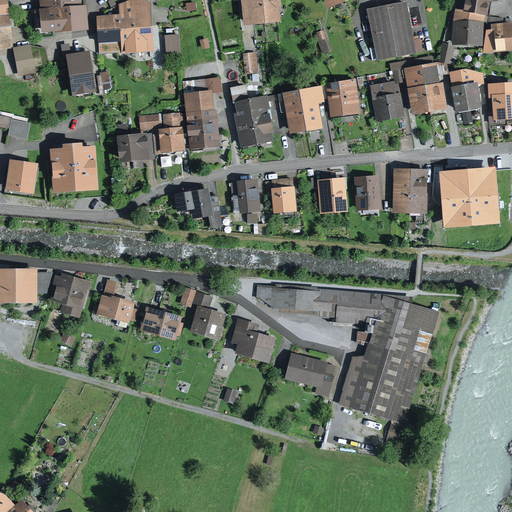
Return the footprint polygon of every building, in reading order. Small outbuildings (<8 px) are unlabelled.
[(75,0),(44,0),(45,9),(58,8),(69,7),(76,6),(75,0)] [(244,9),(245,21),(264,19),(262,0),(251,0),(252,8),(244,9)] [(262,0),(264,19),(275,18),(273,6),(278,6),(277,0),(262,0)] [(465,0),(464,11),(482,15),(485,15),(487,0),(465,0)] [(368,10),(378,59),(415,52),(405,3),(368,10)] [(104,19),(104,30),(148,27),(147,4),(124,7),(124,13),(117,15),(117,18),(104,19)] [(82,27),(80,6),(76,6),(69,7),(71,28),(82,27)] [(60,28),(60,29),(71,28),(69,7),(58,8),(45,9),(42,9),(42,15),(34,16),(35,28),(43,27),(44,30),(60,28)] [(458,10),(455,43),(467,43),(469,12),(458,10)] [(467,43),(479,44),(482,15),(469,12),(467,43)] [(488,16),(483,51),(511,48),(511,43),(510,23),(500,24),(500,18),(488,16)] [(99,54),(150,50),(148,27),(104,30),(98,30),(99,54)] [(178,35),(166,36),(167,53),(179,52),(178,35)] [(442,46),(439,61),(450,64),(453,49),(442,46)] [(16,50),(21,73),(34,70),(30,47),(16,50)] [(69,57),(74,92),(92,90),(87,55),(70,57),(69,57)] [(252,73),(251,67),(254,67),(253,57),(244,58),(245,73),(252,73)] [(431,57),(391,64),(393,71),(432,63),(431,57)] [(447,64),(437,63),(421,66),(429,109),(441,107),(438,92),(443,91),(441,84),(437,85),(435,75),(448,73),(447,64)] [(410,90),(413,112),(429,109),(421,66),(410,68),(413,84),(410,85),(410,90)] [(393,71),(396,82),(403,81),(401,70),(393,71)] [(451,73),(457,109),(479,105),(476,85),(469,87),(466,70),(451,73)] [(100,73),(103,89),(111,88),(107,72),(100,73)] [(332,114),(358,110),(354,80),(328,84),(332,114)] [(371,87),(378,119),(403,114),(399,95),(395,96),(393,83),(371,87)] [(323,100),(321,86),(299,90),(305,127),(320,125),(316,102),(323,100)] [(495,122),(494,118),(511,116),(511,95),(510,96),(509,86),(485,87),(489,122),(495,122)] [(237,118),(242,144),(256,142),(248,100),(246,87),(230,90),(233,103),(238,102),(241,118),(237,118)] [(287,111),(291,130),(305,127),(299,90),(278,94),(281,112),(287,111)] [(186,96),(187,114),(211,112),(209,93),(186,96)] [(269,109),(267,97),(248,100),(256,142),(271,139),(266,109),(269,109)] [(216,121),(212,121),(211,112),(187,114),(191,146),(219,143),(216,121)] [(462,113),(464,120),(471,119),(470,112),(462,113)] [(141,116),(143,129),(162,127),(160,115),(141,116)] [(176,151),(175,148),(183,147),(181,129),(186,129),(185,120),(178,121),(177,115),(165,116),(166,131),(160,131),(160,135),(153,136),(155,153),(162,152),(162,149),(169,148),(169,152),(172,154),(174,153),(176,151)] [(0,126),(9,128),(11,119),(0,116),(0,126)] [(147,156),(146,151),(153,150),(151,134),(127,137),(126,125),(117,126),(121,158),(133,157),(135,167),(142,166),(141,156),(147,156)] [(67,152),(54,153),(56,187),(94,185),(91,150),(79,151),(78,146),(66,147),(67,152)] [(496,203),(496,181),(499,181),(499,176),(502,176),(502,173),(511,173),(511,160),(501,161),(501,159),(469,160),(470,200),(483,199),(483,203),(496,203)] [(32,189),(35,167),(11,164),(8,186),(32,189)] [(440,209),(440,205),(447,205),(448,183),(455,183),(456,167),(432,165),(429,204),(432,204),(431,209),(440,209)] [(394,189),(394,210),(409,210),(410,171),(399,170),(398,189),(394,189)] [(424,211),(425,171),(410,171),(409,210),(409,215),(421,215),(421,210),(424,211)] [(357,179),(359,208),(377,207),(376,177),(357,179)] [(281,214),(281,210),(291,209),(289,189),(293,189),(292,179),(272,181),(275,214),(281,214)] [(347,209),(346,196),(342,196),(340,180),(323,181),(325,211),(347,209)] [(232,197),(234,212),(258,209),(256,181),(239,182),(240,196),(232,197)] [(194,210),(196,216),(210,214),(205,190),(177,195),(180,209),(189,207),(194,210)] [(0,273),(0,297),(32,298),(32,273),(0,273)] [(76,312),(79,303),(82,304),(87,286),(65,279),(64,283),(58,281),(56,288),(58,288),(56,297),(67,300),(65,309),(76,312)] [(103,292),(114,296),(119,282),(108,279),(103,292)] [(436,315),(409,307),(410,300),(257,288),(257,298),(262,298),(274,307),(337,311),(337,319),(373,322),(372,333),(359,332),(358,343),(371,347),(367,358),(365,358),(354,358),(345,388),(346,389),(341,402),(403,421),(422,362),(425,363),(428,353),(425,352),(436,315)] [(181,303),(190,306),(194,292),(185,289),(181,303)] [(197,293),(193,303),(208,307),(211,298),(197,293)] [(126,327),(128,319),(134,320),(136,312),(131,310),(132,304),(112,299),(112,300),(103,298),(99,312),(118,317),(116,324),(126,327)] [(201,310),(195,329),(215,335),(221,316),(201,310)] [(178,335),(181,327),(176,325),(177,319),(148,311),(144,327),(173,335),(173,334),(178,335)] [(241,350),(265,357),(270,341),(252,336),(255,327),(240,323),(235,340),(243,342),(241,350)] [(317,392),(327,395),(332,377),(322,374),(325,364),(293,356),(288,377),(319,385),(317,392)] [(228,390),(225,400),(232,402),(235,392),(228,390)] [(394,439),(397,440),(400,428),(392,425),(387,443),(392,445),(394,439)] [(317,427),(315,434),(322,436),(324,429),(317,427)] [(0,511),(2,511),(11,505),(3,496),(0,494),(0,511)] [(20,502),(8,511),(29,511),(27,509),(30,506),(30,505),(36,498),(28,494),(20,502)]
